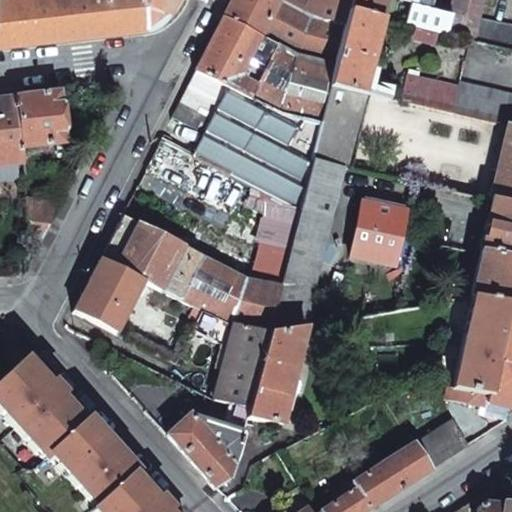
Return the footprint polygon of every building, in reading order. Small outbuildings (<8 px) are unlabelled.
[(0,0),(0,40),(131,26),(136,25),(148,21),(155,16),(162,8),(166,0),(0,0)] [(231,0),(222,19),(294,57),(333,66),(346,14),(349,0),(231,0)] [(349,0),(346,14),(380,22),(385,0),(349,0)] [(411,0),(409,13),(407,27),(415,29),(439,34),(449,37),(452,15),(425,9),(427,0),(411,0)] [(454,0),(452,15),(449,37),(470,42),(477,44),(481,17),(484,0),(454,0)] [(402,11),(400,26),(407,27),(409,13),(402,11)] [(333,66),(327,88),(362,96),(380,22),(346,14),(333,66)] [(511,24),(481,17),(477,44),(511,51),(511,24)] [(294,57),(222,19),(194,73),(225,89),(278,116),(318,126),(327,88),(333,66),(294,57)] [(415,29),(413,39),(436,45),(439,34),(415,29)] [(225,89),(194,73),(186,88),(217,105),(225,89)] [(408,77),(402,103),(454,115),(459,88),(408,77)] [(459,88),(454,115),(505,128),(511,129),(511,95),(460,84),(459,88)] [(217,105),(186,88),(179,103),(209,119),(217,105)] [(318,126),(310,162),(342,170),(346,171),(363,97),(362,96),(327,88),(318,126)] [(202,133),(189,157),(297,211),(310,162),(318,126),(278,116),(225,89),(217,105),(209,119),(202,133)] [(12,100),(19,149),(61,144),(55,95),(12,100)] [(0,178),(21,176),(19,149),(12,100),(0,100),(0,178)] [(209,119),(179,103),(171,118),(202,133),(209,119)] [(511,129),(505,128),(488,202),(511,207),(511,129)] [(297,211),(297,213),(324,220),(329,221),(342,170),(310,162),(297,211)] [(24,201),(29,243),(39,245),(59,207),(24,201)] [(484,222),(478,253),(511,260),(511,207),(488,202),(484,222)] [(359,206),(349,258),(406,270),(412,239),(397,237),(402,214),(359,206)] [(297,213),(280,287),(307,284),(324,220),(297,213)] [(180,247),(136,225),(120,216),(98,261),(113,269),(139,282),(158,291),(180,247)] [(180,247),(158,291),(199,313),(227,325),(231,326),(268,335),(275,306),(280,287),(245,279),(180,247)] [(511,260),(478,253),(468,300),(511,309),(511,260)] [(98,261),(71,313),(114,334),(139,282),(113,269),(98,261)] [(511,309),(468,300),(451,387),(487,391),(493,364),(511,368),(511,309)] [(275,306),(268,335),(304,328),(309,327),(302,306),(275,306)] [(199,313),(191,330),(222,345),(227,325),(199,313)] [(329,324),(332,334),(360,329),(359,320),(329,324)] [(231,326),(213,401),(241,408),(249,410),(268,335),(231,326)] [(249,410),(247,421),(281,426),(304,328),(268,335),(249,410)] [(104,345),(92,357),(104,371),(120,357),(104,345)] [(21,360),(0,380),(0,414),(43,462),(46,459),(93,509),(89,511),(166,511),(155,499),(152,502),(129,478),(132,475),(82,421),(79,424),(57,400),(61,396),(48,384),(45,387),(21,360)] [(487,391),(484,404),(511,410),(511,368),(493,364),(487,391)] [(447,387),(443,400),(479,407),(484,404),(487,391),(451,387),(447,387)] [(511,410),(484,404),(481,416),(493,419),(497,427),(511,416),(511,410)] [(186,416),(164,436),(214,490),(229,481),(238,456),(243,434),(186,416)] [(449,421),(411,445),(427,472),(465,447),(449,421)] [(334,503),(319,511),(363,511),(427,472),(411,445),(350,484),(347,480),(327,493),(334,503)]
